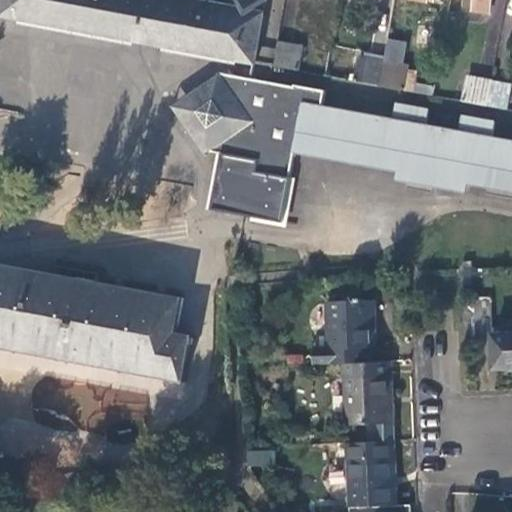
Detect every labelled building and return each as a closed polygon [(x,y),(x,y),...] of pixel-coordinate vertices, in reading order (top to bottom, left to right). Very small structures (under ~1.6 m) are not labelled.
[(226,0),(225,6),(194,0),(0,0),(0,13),(250,62),(259,0),(226,0)] [(486,0),(468,0),(467,9),(484,12),(486,0)] [(297,45),(273,41),(269,65),(293,69),(297,45)] [(400,45),(382,41),(379,59),(396,63),(400,45)] [(350,80),(374,84),(379,59),(354,55),(350,80)] [(396,63),(379,59),(374,84),(408,91),(411,74),(402,72),(403,64),(396,63)] [(167,101),(205,156),(258,122),(231,72),(214,69),(167,101)] [(290,83),(267,78),(231,72),(258,122),(205,156),(223,159),(217,208),(275,217),(276,213),(283,173),(281,173),(286,146),(338,156),(391,166),(392,161),(398,163),(396,176),(414,179),(453,186),(456,172),(462,173),(461,178),(511,187),(511,140),(487,135),(490,121),(457,115),(454,130),(421,124),(423,110),(392,104),(389,120),(317,106),(320,90),(290,85),(290,83)] [(458,99),(483,103),(487,79),(462,75),(458,99)] [(507,83),(487,79),(483,103),(503,107),(507,83)] [(0,345),(178,378),(186,334),(171,331),(177,297),(0,264),(0,345)] [(309,345),(310,362),(339,360),(366,359),(365,342),(371,342),(369,297),(323,299),(325,344),(309,345)] [(459,298),(460,314),(461,335),(489,334),(490,366),(511,365),(511,329),(492,331),(492,326),(488,326),(487,308),(486,297),(459,298)] [(388,419),(386,358),(366,359),(339,360),(342,421),(388,419)] [(345,457),(347,511),(404,511),(404,500),(392,500),(391,455),(345,457)]
